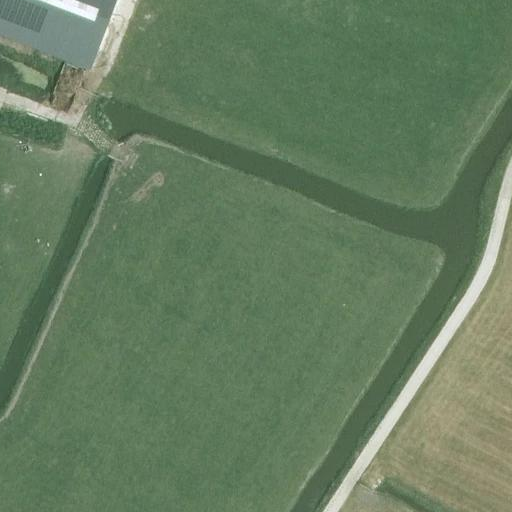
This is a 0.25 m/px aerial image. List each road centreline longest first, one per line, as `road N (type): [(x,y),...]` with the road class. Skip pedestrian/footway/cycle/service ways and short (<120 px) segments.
road 1 (track): [(329,511),(476,283),(511,169)]
road 2 (track): [(0,94),(77,126),(133,163)]
